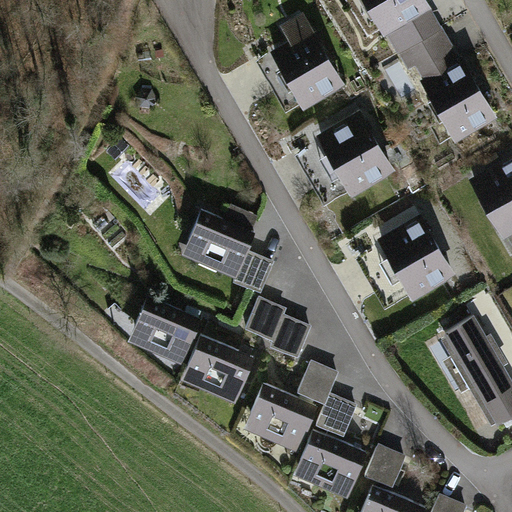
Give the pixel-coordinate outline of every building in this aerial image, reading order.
[(369,0),(399,51),(410,45),(437,28),(424,5),(426,4),(423,0),(369,0)] [(437,28),(410,45),(425,70),(453,54),(437,28)] [(312,31),(276,53),(286,71),(291,68),(297,78),(293,81),(304,100),(340,79),(312,31)] [(451,66),(426,81),(435,97),(428,100),(440,120),(446,117),(455,132),(492,111),(462,60),(451,66)] [(151,88),(142,88),(137,96),(140,104),(150,105),(156,97),(151,88)] [(360,113),(322,136),(352,187),(390,164),(360,113)] [(126,144),(120,137),(110,147),(117,153),(126,144)] [(511,157),(474,180),(504,230),(511,225),(511,157)] [(244,227),(202,208),(186,243),(239,266),(233,278),(260,291),(273,263),(245,251),(254,231),(244,227)] [(421,217),(382,239),(391,255),(393,254),(405,274),(403,275),(412,291),(451,268),(421,217)] [(128,239),(119,226),(111,232),(121,244),(128,239)] [(185,351),(200,317),(190,312),(148,294),(133,328),(185,351)] [(273,336),(283,315),(285,309),(257,297),(246,324),(273,336)] [(511,379),(473,313),(445,330),(498,420),(511,411),(511,379)] [(283,315),(273,336),(271,342),(298,354),(310,326),(283,315)] [(243,351),(201,333),(186,368),(238,390),(253,355),(243,351)] [(325,400),(328,393),(337,373),(310,361),(298,388),(325,400)] [(300,439),(316,404),(304,399),(264,381),(248,417),(300,439)] [(328,393),(325,400),(316,421),(344,433),(356,405),(328,393)] [(356,445),(313,427),(298,462),(351,484),(366,449),(356,445)] [(404,456),(377,444),(365,471),(392,483),(404,456)] [(415,501),(373,483),(360,511),(422,511),(425,505),(415,501)] [(462,511),(465,506),(438,494),(430,511),(462,511)]
